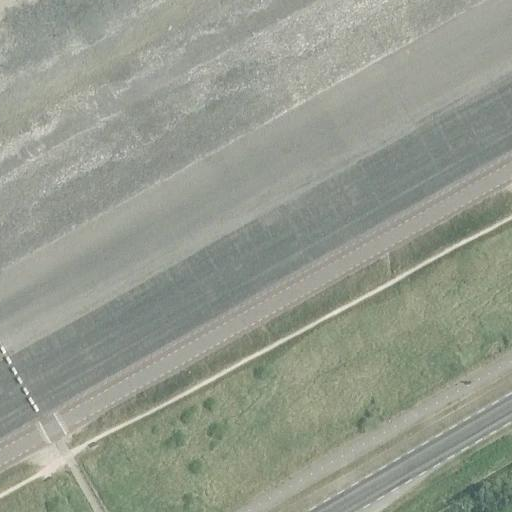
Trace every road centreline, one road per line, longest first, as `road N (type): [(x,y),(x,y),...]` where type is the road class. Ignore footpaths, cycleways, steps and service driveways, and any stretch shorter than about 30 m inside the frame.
road 1 (unclassified): [(511,175),(0,458)]
road 2 (secondary): [(334,511),(511,407)]
